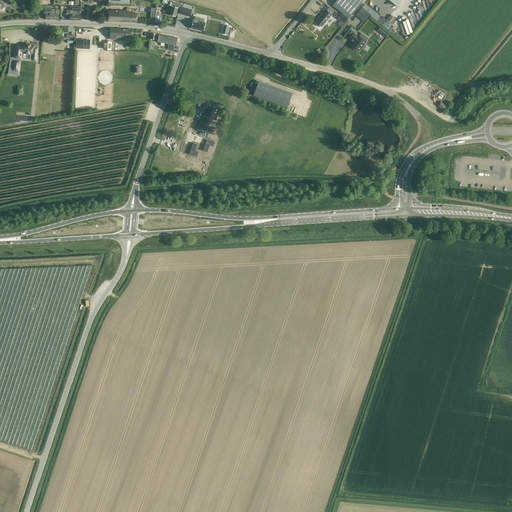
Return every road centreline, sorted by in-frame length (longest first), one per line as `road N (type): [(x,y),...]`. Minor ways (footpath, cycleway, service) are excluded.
road 1 (tertiary): [(26,511),(97,304),(126,255)]
road 2 (unclassified): [(416,117),(361,79),(187,35)]
road 3 (unclassified): [(187,35),(139,26),(0,26)]
road 4 (unclassified): [(134,194),(187,35)]
road 5 (secondary): [(486,129),(411,156),(400,175),(399,212)]
road 6 (secondary): [(265,221),(399,212)]
road 7 (secondary): [(132,234),(265,221)]
road 8 (secondary): [(128,210),(0,239)]
road 9 (secondary): [(265,221),(135,210)]
road 10 (secondary): [(409,212),(407,185),(419,157),(445,144),(488,139)]
road 11 (secondary): [(0,241),(126,234)]
